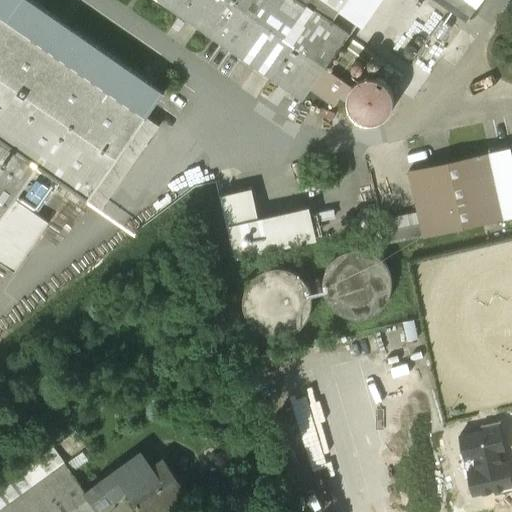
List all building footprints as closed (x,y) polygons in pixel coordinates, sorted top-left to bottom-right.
[(0,0),(0,224),(17,200),(40,167),(89,201),(165,93),(31,0),(0,0)] [(157,0),(271,79),(306,27),(279,8),(284,0),(157,0)] [(306,6),(297,0),(284,0),(279,8),(306,27),(317,12),(306,5),(306,6)] [(384,0),(325,0),(366,27),(384,0)] [(483,0),(439,0),(469,20),(483,0)] [(306,27),(271,79),(273,80),(271,85),(277,89),(281,85),(304,101),(311,90),(326,69),(350,35),(317,12),(306,27)] [(395,72),(374,57),(366,68),(387,83),(395,72)] [(354,65),(353,67),(354,69),(356,71),(358,71),(361,71),(363,70),(364,68),(365,66),(363,64),(362,62),(359,62),(357,62),(355,63),(354,65)] [(353,88),(326,69),(311,90),(335,107),(341,99),(349,104),(349,102),(349,100),(349,99),(350,96),(350,94),(351,91),(352,89),(353,88)] [(394,96),(391,88),(387,83),(382,81),(378,79),(371,78),(364,80),(356,84),(351,91),(349,99),(349,100),(350,108),(355,115),(361,121),(369,123),(378,123),(386,119),(391,112),(394,104),(394,96)] [(489,153),(410,171),(424,237),(504,219),(489,153)] [(17,200),(0,224),(0,261),(16,272),(50,223),(17,200)] [(309,205),(226,220),(233,255),(316,239),(309,205)] [(345,315),(359,318),(371,316),(384,311),(393,301),(397,289),(397,275),(391,263),(380,254),(367,251),(362,250),(358,250),(352,250),(339,256),(329,267),(325,280),(326,294),(333,307),(345,315)] [(310,314),(313,301),(310,288),(302,277),(291,270),(278,268),(265,271),(254,279),(246,290),(244,303),(247,316),(255,327),(266,334),(279,336),(292,333),(303,326),(310,314)] [(56,449),(0,489),(0,511),(99,511),(101,511),(89,493),(56,449)] [(154,469),(143,454),(89,493),(101,509),(128,490),(144,511),(162,511),(189,492),(166,460),(154,469)]
